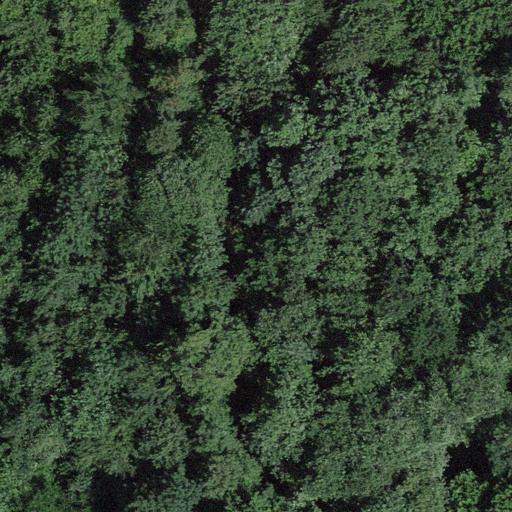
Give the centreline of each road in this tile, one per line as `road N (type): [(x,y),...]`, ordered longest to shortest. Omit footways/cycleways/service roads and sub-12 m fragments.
road 1 (track): [(260,511),(217,0)]
road 2 (track): [(511,411),(451,470),(424,511)]
